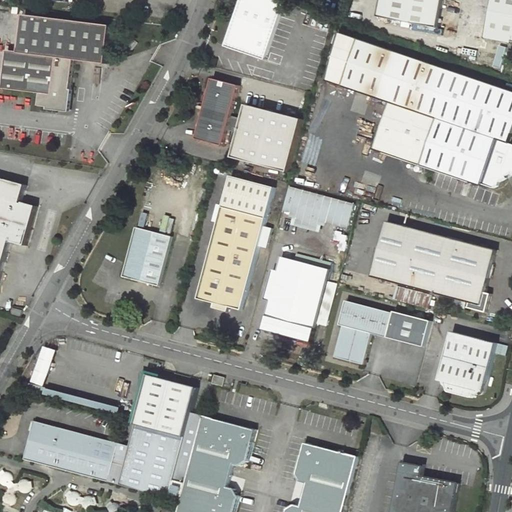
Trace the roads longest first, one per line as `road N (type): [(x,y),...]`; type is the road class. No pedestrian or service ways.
road 1 (unclassified): [(0,397),(50,309),(511,436)]
road 2 (unknown): [(511,212),(402,184),(342,130)]
road 3 (unknown): [(196,27),(239,52),(290,64),(309,55),(322,29)]
road 4 (unknown): [(379,0),(388,19),(432,34),(470,28),(488,0)]
road 5 (unknown): [(304,379),(269,511)]
